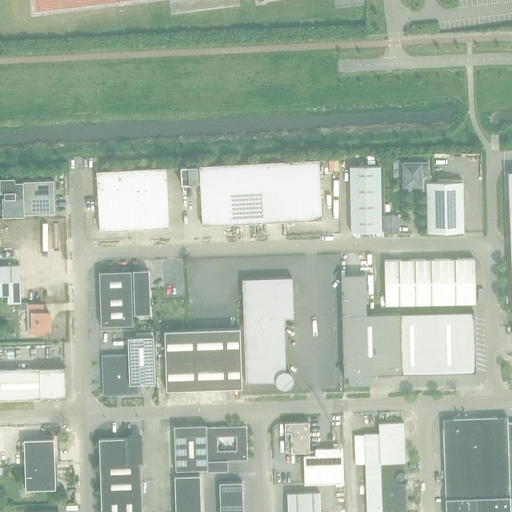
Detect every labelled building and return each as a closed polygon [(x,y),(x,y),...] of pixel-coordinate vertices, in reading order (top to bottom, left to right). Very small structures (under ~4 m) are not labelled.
[(202,225),(321,219),(318,159),(199,165),(199,167),(200,182),(202,225)] [(421,163),(421,162),(403,162),(403,185),(419,185),(419,191),(426,191),(426,182),(431,182),(431,175),(428,175),(428,162),(421,163)] [(197,167),(196,165),(180,166),(181,184),(197,183),(197,182),(200,182),(199,167),(197,167)] [(350,232),(381,231),(380,165),(349,166),(350,232)] [(169,227),(169,223),(166,167),(96,170),(99,226),(99,230),(101,230),(167,227),(169,227)] [(15,215),(15,214),(55,212),(53,180),(23,180),(23,181),(15,182),(14,177),(0,178),(0,192),(4,192),(4,197),(2,197),(3,215),(15,215)] [(426,182),(426,191),(427,232),(463,231),(462,181),(431,182),(426,182)] [(384,233),(398,233),(398,215),(383,215),(384,233)] [(385,305),(417,304),(475,303),(474,280),(474,258),(455,258),(384,260),(385,305)] [(19,302),(21,302),(19,264),(0,265),(0,295),(7,295),(7,303),(19,303),(19,302)] [(140,270),(140,269),(132,270),(134,314),(150,313),(149,275),(148,275),(148,270),(140,270)] [(101,325),(133,324),(131,270),(99,271),(101,325)] [(365,274),(341,274),(343,376),(347,376),(348,385),(370,384),(369,374),(475,371),(473,311),(366,314),(365,274)] [(291,384),(293,380),(293,377),(291,374),(289,371),(285,370),(283,317),(293,317),(292,297),(292,276),(251,278),(242,278),(245,382),(275,381),(276,384),(279,387),(282,388),(286,388),(289,386),(291,384)] [(28,302),(21,302),(19,302),(19,303),(19,309),(27,308),(28,333),(43,333),(43,329),(49,328),(49,311),(43,311),(42,303),(28,304),(28,302)] [(166,389),(241,387),(239,327),(164,330),(166,389)] [(155,383),(153,336),(127,337),(128,353),(101,354),(101,356),(102,356),(103,395),(116,394),(121,394),(135,393),(135,394),(138,394),(138,383),(155,383)] [(40,398),(66,398),(65,366),(39,367),(0,368),(0,399),(40,398)] [(511,511),(511,421),(507,422),(507,416),(442,418),(445,511),(511,511)] [(309,451),(309,449),(308,421),(284,422),(285,452),(304,451),(309,451)] [(404,511),(403,462),(405,462),(403,422),(378,422),(379,432),(364,433),(366,511),(404,511)] [(206,426),(206,424),(174,425),(175,470),(207,469),(207,471),(228,470),(227,460),(247,459),(246,425),(225,426),(206,426)] [(141,511),(140,461),(142,461),(141,434),(124,435),(124,437),(99,438),(100,486),(101,511),(141,511)] [(25,489),(55,488),(54,438),(23,439),(25,489)] [(143,502),(143,511),(173,511),(171,445),(155,446),(157,502),(143,502)] [(309,451),(304,451),(304,455),(303,455),(304,484),(343,482),(342,447),(315,448),(315,449),(309,449),(309,451)] [(174,475),(174,489),(200,488),(199,475),(174,475)] [(219,502),(242,501),(242,481),(219,482),(219,502)] [(175,503),(200,502),(200,488),(174,489),(175,503)] [(320,511),(319,491),(287,492),(287,511),(320,511)] [(242,501),(219,502),(219,511),(242,511),(242,509),(242,501)] [(175,511),(200,511),(200,502),(175,503),(175,511)]
